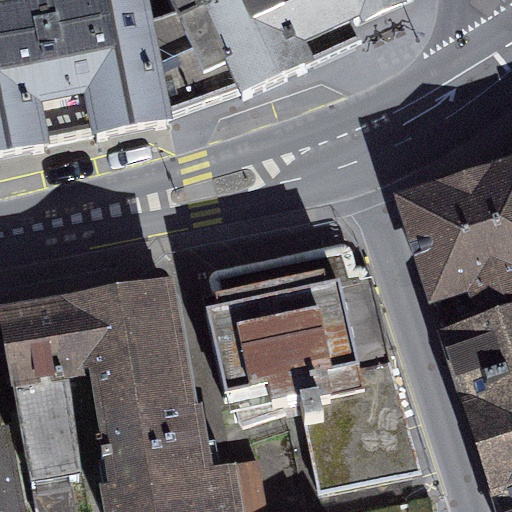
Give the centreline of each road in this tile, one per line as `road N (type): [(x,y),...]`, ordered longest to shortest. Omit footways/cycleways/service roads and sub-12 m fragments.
road 1 (residential): [(354,141),(465,511)]
road 2 (primary): [(354,141),(202,196),(0,236)]
road 3 (primary): [(511,53),(410,123),(354,141)]
